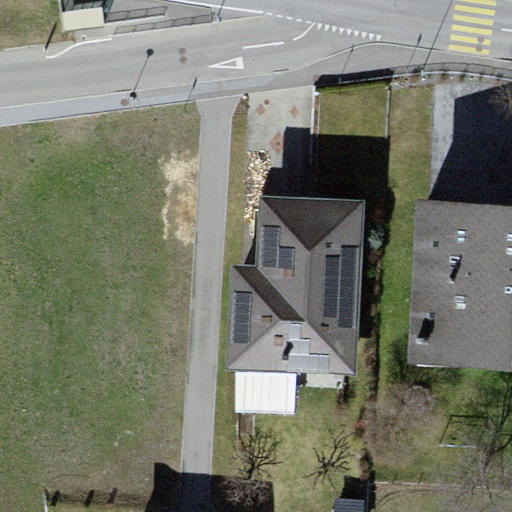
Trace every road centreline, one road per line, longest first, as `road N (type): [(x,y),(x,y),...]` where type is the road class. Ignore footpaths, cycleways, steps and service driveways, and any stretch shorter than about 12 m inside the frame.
road 1 (unknown): [(212,51),(192,511)]
road 2 (residential): [(0,74),(414,31)]
road 3 (tertiary): [(414,31),(261,0)]
